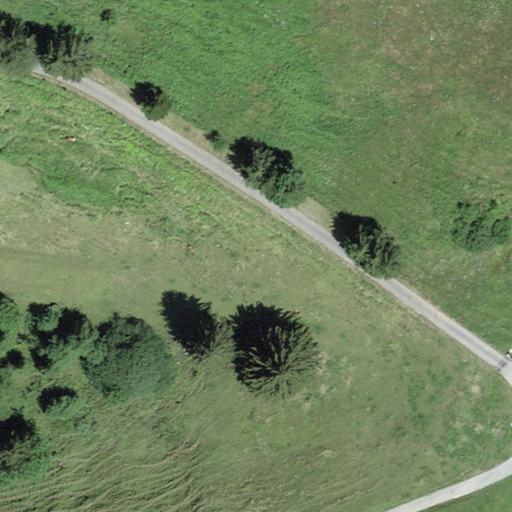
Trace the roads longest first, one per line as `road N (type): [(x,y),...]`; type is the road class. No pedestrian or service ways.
road 1 (residential): [(511,372),(336,244),(86,83),(0,58)]
road 2 (residential): [(400,511),(511,465)]
